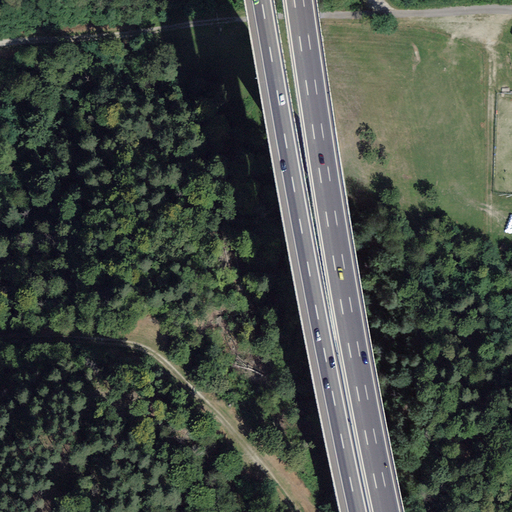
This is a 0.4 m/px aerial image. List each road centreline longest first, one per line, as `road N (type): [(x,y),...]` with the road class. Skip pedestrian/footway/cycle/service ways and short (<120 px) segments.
road 1 (motorway): [(261,0),(357,511)]
road 2 (motorway): [(386,511),(297,0)]
road 3 (track): [(511,11),(202,22),(0,44)]
road 4 (track): [(0,339),(103,340),(151,351),(245,443),(234,472),(242,511)]
